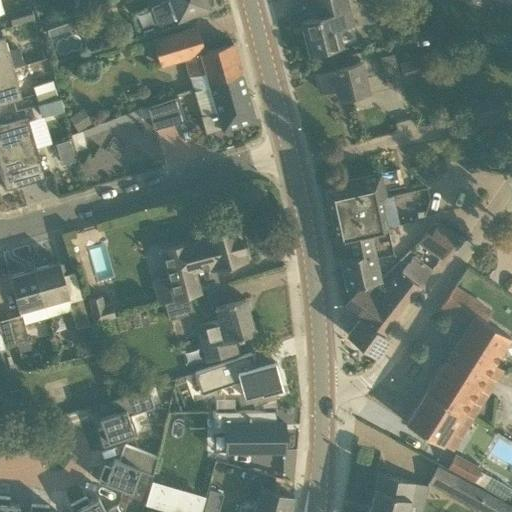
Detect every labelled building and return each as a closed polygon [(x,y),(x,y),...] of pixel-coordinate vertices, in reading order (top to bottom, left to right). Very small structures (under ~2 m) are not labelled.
[(159,0),(160,3),(153,5),(151,8),(157,23),(160,24),(178,18),(209,6),(206,0),(159,0)] [(352,24),(346,0),(313,0),(317,17),(302,21),(310,52),(341,44),(337,27),(352,24)] [(12,24),(34,18),(31,6),(9,12),(12,24)] [(73,10),(44,21),(50,37),(79,26),(73,10)] [(205,51),(198,26),(153,40),(160,64),(184,57),(190,76),(194,89),(210,84),(209,81),(241,71),(233,43),(205,51)] [(8,50),(4,37),(0,38),(0,71),(13,68),(13,67),(24,64),(19,47),(8,50)] [(388,85),(401,82),(394,53),(381,56),(388,85)] [(405,81),(425,76),(420,56),(400,61),(405,81)] [(368,90),(361,62),(315,74),(320,91),(336,87),(339,98),(368,90)] [(0,104),(22,98),(13,68),(0,71),(0,104)] [(201,116),(206,133),(256,119),(241,71),(209,81),(210,84),(217,111),(201,116)] [(37,102),(59,95),(54,80),(33,86),(37,102)] [(42,117),(64,111),(59,95),(37,102),(42,117)] [(185,120),(178,95),(147,107),(154,128),(185,120)] [(83,108),(68,117),(77,131),(92,122),(83,108)] [(0,157),(36,147),(27,117),(0,125),(0,157)] [(69,141),(56,145),(62,164),(75,160),(69,141)] [(0,170),(5,189),(27,183),(45,178),(36,147),(0,157),(0,170)] [(387,227),(381,198),(386,196),(381,172),(346,180),(347,185),(325,190),(329,209),(338,207),(340,216),(331,218),(336,237),(353,234),(387,227)] [(226,196),(215,199),(219,213),(230,210),(226,196)] [(456,235),(437,222),(430,233),(427,230),(419,241),(441,256),(456,235)] [(164,303),(190,296),(189,295),(202,291),(197,269),(210,265),(211,270),(247,260),(238,226),(203,235),(204,240),(162,251),(170,277),(167,277),(170,290),(161,293),(164,303)] [(393,252),(387,227),(353,234),(336,237),(329,239),(334,259),(340,257),(346,286),(359,283),(375,280),(380,279),(375,256),(393,252)] [(382,334),(431,270),(432,269),(413,255),(401,272),(399,270),(382,291),(377,286),(375,280),(359,283),(359,285),(343,307),(359,318),(347,334),(377,356),(389,339),(382,334)] [(64,275),(60,261),(34,268),(44,302),(48,316),(71,310),(76,328),(90,324),(76,272),(64,275)] [(34,268),(9,275),(19,310),(44,302),(34,268)] [(457,316),(470,297),(454,286),(441,305),(457,316)] [(88,298),(95,321),(115,315),(112,303),(104,305),(101,295),(88,298)] [(194,312),(190,296),(164,303),(165,303),(169,319),(194,312)] [(206,360),(239,351),(235,338),(243,336),(242,334),(255,331),(245,297),(215,305),(219,317),(196,323),(203,347),(206,360)] [(22,314),(9,318),(17,344),(29,341),(22,314)] [(405,422),(422,433),(443,446),(445,444),(496,364),(502,353),(505,355),(511,353),(511,352),(511,338),(511,337),(475,314),(405,422)] [(0,334),(4,348),(17,344),(9,318),(0,320),(0,334)] [(82,333),(74,346),(87,354),(95,341),(82,333)] [(254,351),(197,370),(204,391),(241,377),(244,396),(261,392),(262,395),(283,390),(277,361),(257,365),(254,351)] [(118,372),(114,386),(128,390),(133,376),(118,372)] [(153,403),(147,388),(111,400),(115,412),(99,417),(103,426),(97,428),(102,443),(136,431),(129,411),(153,403)] [(230,418),(230,460),(290,459),(291,418),(230,418)] [(141,468),(153,473),(157,455),(125,442),(119,458),(114,456),(110,465),(104,463),(98,480),(132,493),(141,468)] [(481,470),(481,469),(455,455),(447,468),(474,483),(481,470)] [(428,482),(482,511),(511,511),(511,506),(437,465),(428,482)] [(481,470),(474,483),(483,488),(490,475),(481,470)] [(405,511),(414,481),(379,472),(368,511),(405,511)] [(151,482),(145,503),(177,511),(200,511),(205,498),(151,482)] [(261,487),(254,511),(289,511),(294,496),(261,487)] [(208,490),(205,504),(219,507),(222,493),(208,490)] [(119,511),(114,503),(103,509),(95,495),(86,501),(83,496),(70,504),(74,511),(119,511)] [(0,496),(0,511),(15,511),(17,503),(6,503),(7,497),(0,496)] [(56,511),(46,511),(47,505),(29,503),(27,511),(56,511)]
